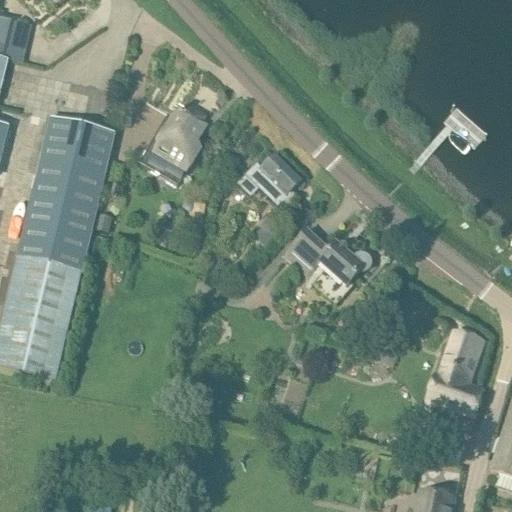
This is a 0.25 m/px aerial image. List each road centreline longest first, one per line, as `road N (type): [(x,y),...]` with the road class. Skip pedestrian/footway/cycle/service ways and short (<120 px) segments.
road 1 (tertiary): [(511,308),(332,161),(178,0)]
road 2 (residential): [(466,511),(511,350)]
